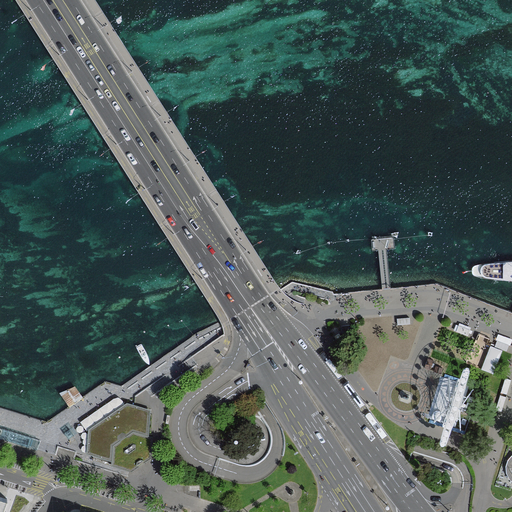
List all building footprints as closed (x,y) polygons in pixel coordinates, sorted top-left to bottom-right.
[(459,326),(457,331),(468,336),(471,330),(459,326)] [(334,337),(337,342),(342,339),(339,334),(334,337)] [(498,340),(496,346),(507,351),(510,344),(498,340)] [(441,371),(429,415),(438,417),(435,426),(467,435),(488,360),(470,355),(464,378),(441,371)] [(506,394),(511,379),(506,378),(501,393),(506,394)] [(75,387),(61,394),(70,408),(83,398),(75,387)] [(411,403),(413,396),(412,393),(403,390),(401,391),(398,398),(399,401),(408,404),(411,403)] [(146,437),(148,417),(127,411),(119,416),(118,424),(115,422),(112,424),(112,428),(105,426),(97,431),(96,453),(115,459),(114,464),(132,469),(150,457),(151,438),(146,437)] [(0,437),(38,449),(41,440),(0,428),(0,437)]
